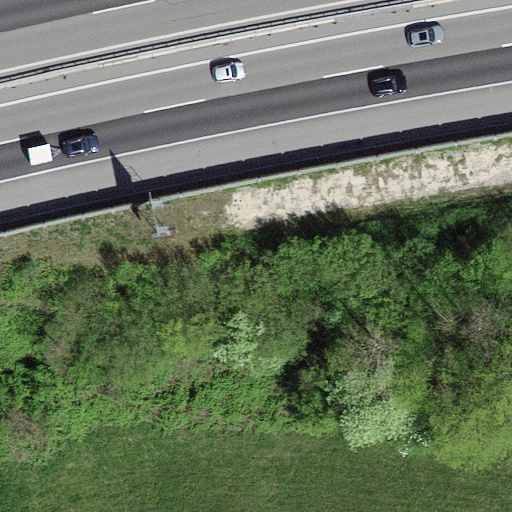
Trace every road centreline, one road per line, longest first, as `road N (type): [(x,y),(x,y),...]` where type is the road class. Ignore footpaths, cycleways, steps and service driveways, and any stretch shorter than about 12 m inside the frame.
road 1 (motorway): [(0,143),(511,43)]
road 2 (motorway): [(154,0),(0,33)]
